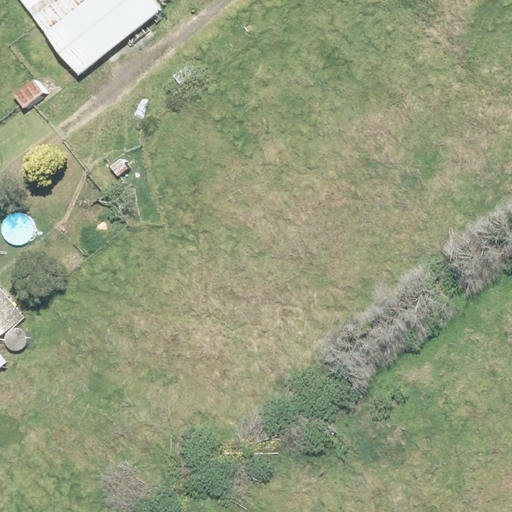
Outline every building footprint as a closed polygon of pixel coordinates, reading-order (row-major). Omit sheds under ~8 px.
[(21,0),(82,78),(105,60),(111,68),(153,35),(147,27),(164,15),(152,0),(21,0)] [(169,0),(185,19),(207,0),(169,0)] [(15,96),(28,113),(50,96),(37,79),(15,96)] [(19,122),(0,136),(0,157),(29,135),(19,122)] [(0,288),(0,342),(4,339),(15,352),(33,338),(23,325),(29,320),(3,286),(0,288)]
